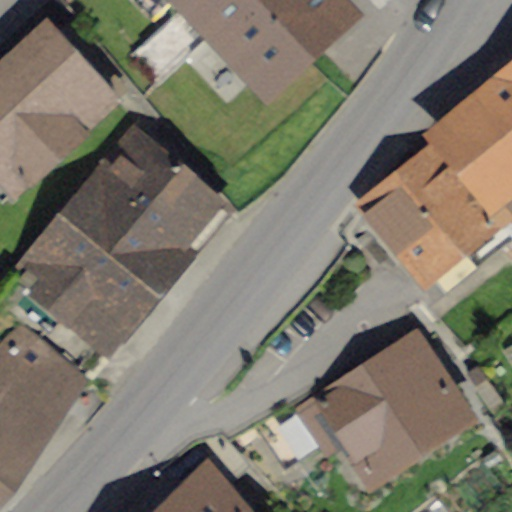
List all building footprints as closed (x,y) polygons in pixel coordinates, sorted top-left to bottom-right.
[(217,0),(210,7),(292,92),(383,5),(378,0),(217,0)] [(0,205),(104,121),(37,40),(0,70),(0,205)] [(511,78),(434,141),(446,152),(488,211),(511,190),(511,78)] [(232,226),(117,135),(0,281),(0,312),(100,392),(232,226)] [(446,152),(363,211),(415,285),(499,226),(488,211),(446,152)] [(371,273),(347,253),(265,347),(289,368),(371,273)] [(0,511),(11,511),(100,392),(17,332),(0,356),(0,511)] [(451,436),(406,349),(289,408),(333,496),(451,436)] [(225,511),(196,479),(159,511),(225,511)]
